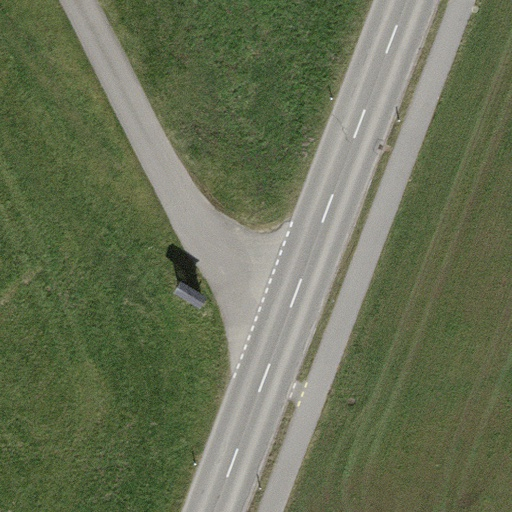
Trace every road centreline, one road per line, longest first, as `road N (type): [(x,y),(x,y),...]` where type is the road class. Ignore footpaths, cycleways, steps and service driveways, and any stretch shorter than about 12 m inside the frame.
road 1 (tertiary): [(409,0),(216,511)]
road 2 (track): [(82,0),(221,267),(293,309)]
